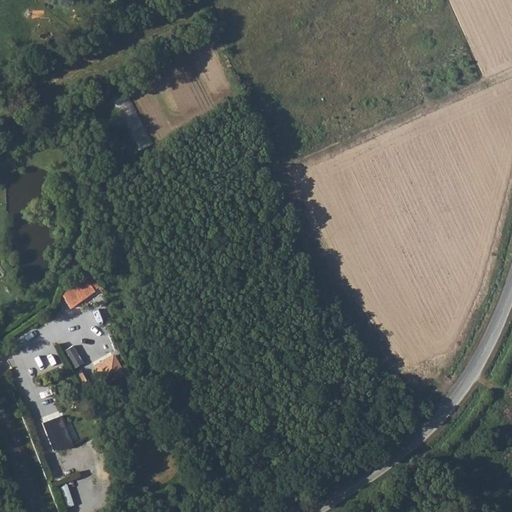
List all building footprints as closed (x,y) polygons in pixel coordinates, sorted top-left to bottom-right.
[(128,94),(114,101),(129,128),(143,120),(128,94)] [(61,291),(69,306),(102,289),(94,274),(61,291)] [(76,368),(85,363),(74,345),(65,350),(76,368)] [(53,350),(40,355),(45,368),(58,363),(53,350)] [(12,369),(5,371),(19,405),(25,403),(12,369)] [(50,421),(56,438),(69,433),(63,416),(50,421)]
